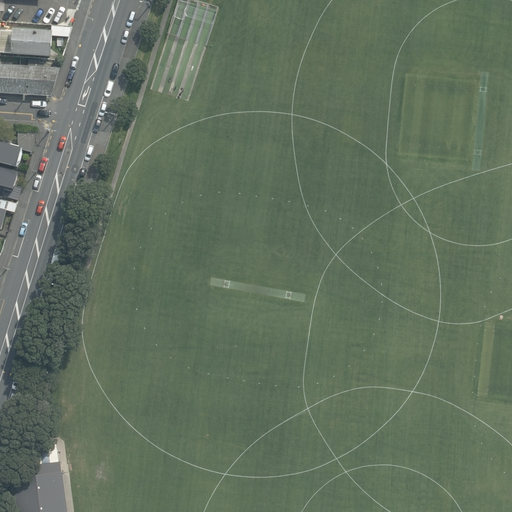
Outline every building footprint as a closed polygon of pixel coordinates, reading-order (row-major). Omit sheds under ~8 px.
[(12,55),(52,58),(53,32),(14,29),(14,31),(1,30),(0,42),(0,52),(12,54),(12,55)] [(0,93),(52,97),(61,68),(45,67),(45,64),(28,62),(28,67),(0,65),(0,93)] [(24,148),(23,150),(33,153),(36,143),(37,133),(18,132),(18,140),(19,147),(24,148)] [(0,163),(18,169),(23,150),(24,148),(19,147),(0,141),(0,163)] [(5,197),(19,200),(22,187),(15,185),(19,173),(0,168),(0,196),(4,198),(5,197)] [(0,229),(1,230),(6,211),(14,213),(17,205),(1,200),(0,201),(0,229)] [(68,511),(63,471),(17,476),(21,511),(68,511)]
